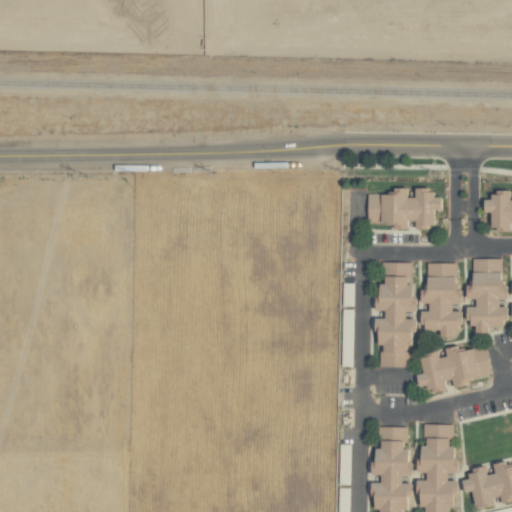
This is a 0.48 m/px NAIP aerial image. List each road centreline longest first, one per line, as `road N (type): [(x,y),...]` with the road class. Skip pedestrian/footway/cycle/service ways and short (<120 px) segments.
road 1 (tertiary): [(511,146),(0,155)]
road 2 (residential): [(463,145),(453,169),(452,247),(363,256),(357,511)]
road 3 (residential): [(359,411),(425,411),(511,388)]
road 4 (residential): [(511,244),(473,244),(472,169),(463,145)]
